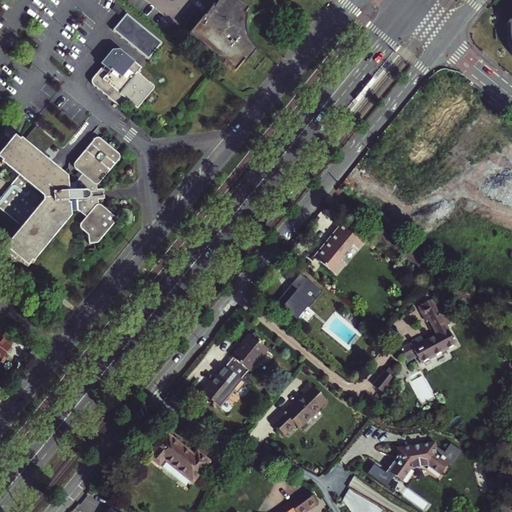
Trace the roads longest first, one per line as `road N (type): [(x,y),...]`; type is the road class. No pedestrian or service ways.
road 1 (primary): [(0,510),(415,7)]
road 2 (primary): [(402,0),(0,486)]
road 3 (tertiary): [(353,0),(0,428)]
road 4 (tertiary): [(144,399),(444,41)]
road 5 (residential): [(337,511),(318,481),(144,399)]
road 6 (tertiary): [(50,511),(144,399)]
